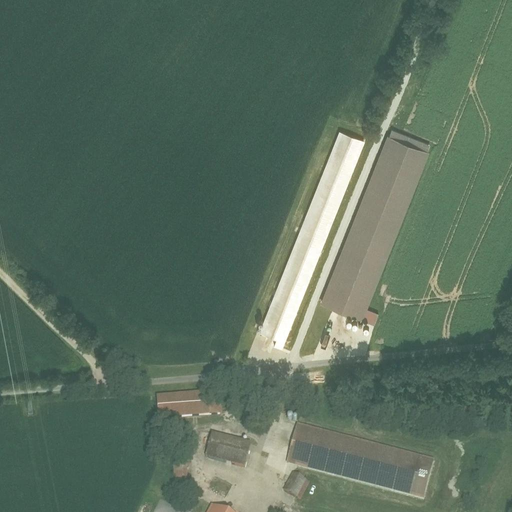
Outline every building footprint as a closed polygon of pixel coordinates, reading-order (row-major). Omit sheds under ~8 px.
[(366,144),(341,134),(260,334),(286,344),(366,144)] [(431,155),(388,138),(322,303),(365,320),(431,155)] [(211,394),(157,398),(158,421),(213,417),(211,394)] [(299,428),(289,466),(426,502),(436,463),(299,428)] [(212,436),(206,461),(246,470),(252,445),(212,436)] [(187,463),(176,463),(177,490),(188,490),(187,463)] [(303,499),(312,482),(304,477),(295,495),(303,499)]
